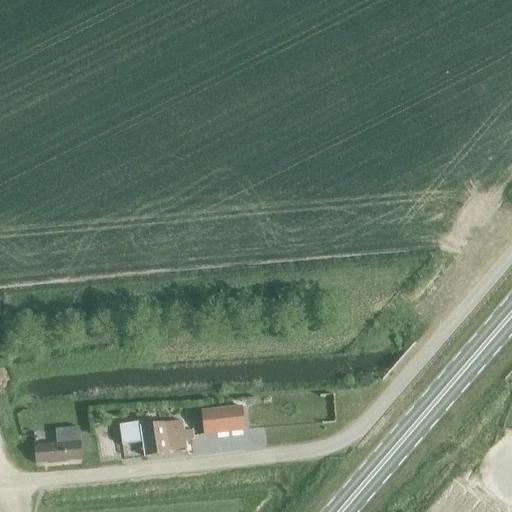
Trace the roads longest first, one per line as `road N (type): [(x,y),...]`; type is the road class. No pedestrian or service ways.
road 1 (unclassified): [(0,481),(333,445),(370,419),(511,254)]
road 2 (secondary): [(339,511),(511,314)]
